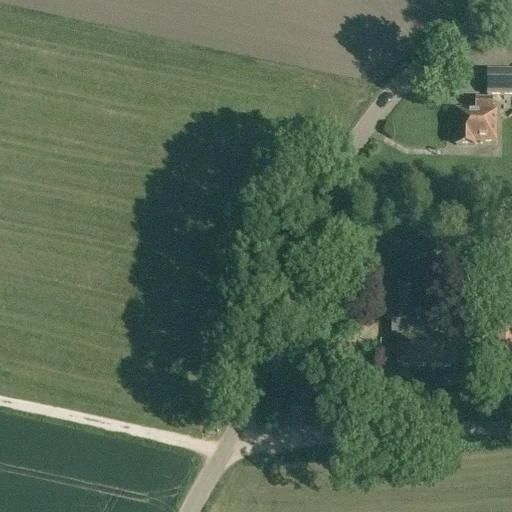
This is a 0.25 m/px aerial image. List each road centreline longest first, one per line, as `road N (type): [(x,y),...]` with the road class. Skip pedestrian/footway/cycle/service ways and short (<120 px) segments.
road 1 (unclassified): [(229,442),(261,376),(333,168),(418,67),(511,4)]
road 2 (unclassified): [(229,442),(511,430)]
road 3 (track): [(0,400),(223,452)]
